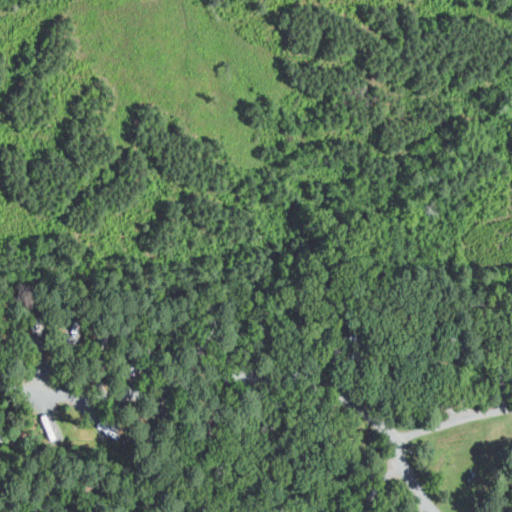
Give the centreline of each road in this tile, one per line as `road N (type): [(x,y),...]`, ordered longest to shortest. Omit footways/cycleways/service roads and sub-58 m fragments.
road 1 (residential): [(287,390),(237,383),(146,398),(0,393)]
road 2 (residential): [(432,511),(385,433),(351,403),(313,391),(265,399)]
road 3 (residential): [(265,399),(207,502),(191,511)]
road 4 (residential): [(511,407),(393,444)]
